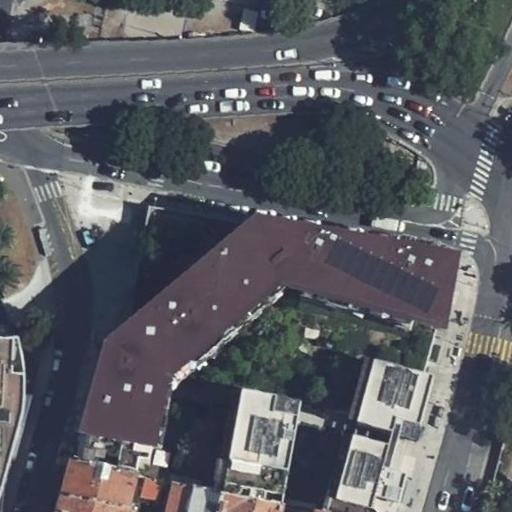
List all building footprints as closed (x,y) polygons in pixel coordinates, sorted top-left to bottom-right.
[(243,20),(258,22),(260,14),(244,11),(243,20)] [(101,371),(83,434),(88,436),(83,466),(124,475),(128,462),(138,464),(165,361),(248,292),(260,295),(272,297),(385,321),(437,331),(443,298),(449,266),(416,261),(417,257),(403,254),(400,258),(392,257),(364,252),(365,248),(333,241),(328,240),(319,239),(316,243),(308,241),(278,236),(279,232),(268,229),(149,208),(132,299),(126,335),(107,351),(101,371)] [(308,241),(306,235),(268,229),(279,232),(278,236),(308,241)] [(392,257),(391,251),(333,240),(333,241),(365,248),(364,252),(392,257)] [(165,361),(143,445),(152,447),(173,367),(260,295),(248,292),(165,361)] [(383,329),(385,321),(272,297),(270,306),(383,329)] [(423,379),(437,331),(385,321),(372,371),(357,425),(392,436),(406,440),(410,427),(420,430),(433,382),(423,379)] [(0,508),(21,433),(21,431),(22,429),(22,427),(23,425),(23,423),(24,420),(24,416),(25,413),(25,409),(26,405),(26,400),(26,396),(26,386),(26,382),(25,377),(25,370),(24,365),(23,359),(21,352),(21,348),(20,346),(19,342),(0,341),(0,508)] [(348,422),(357,425),(372,371),(362,369),(348,422)] [(210,495),(237,392),(228,390),(201,493),(210,495)] [(221,500),(269,508),(270,505),(295,408),(237,392),(210,495),(222,497),(221,500)] [(406,440),(416,443),(420,430),(410,427),(406,440)] [(83,434),(74,464),(83,466),(88,436),(83,434)] [(388,452),(402,456),(406,440),(392,436),(388,452)] [(332,511),(353,442),(343,439),(322,511),(332,511)] [(332,511),(396,511),(406,479),(396,477),(402,456),(388,452),(353,442),(332,511)] [(67,489),(64,501),(113,511),(127,511),(132,491),(170,501),(167,511),(208,511),(209,509),(218,511),(221,500),(222,497),(210,495),(201,493),(139,479),(124,475),(83,466),(74,464),(67,489)] [(279,511),(281,508),(270,505),(269,508),(221,500),(218,511),(217,511),(279,511)] [(113,511),(64,501),(60,511),(113,511)]
